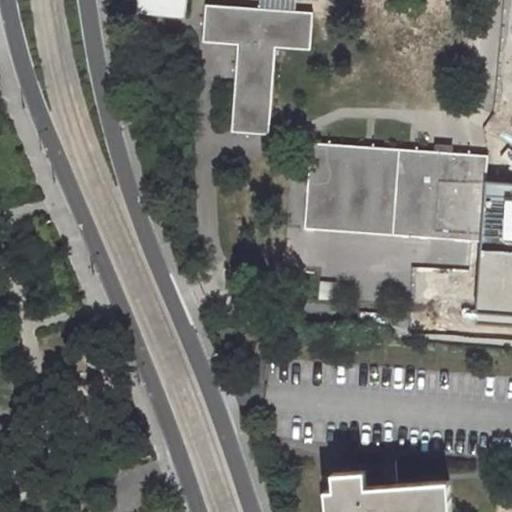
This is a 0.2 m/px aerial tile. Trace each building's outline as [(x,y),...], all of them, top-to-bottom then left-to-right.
[(140,0),(139,16),(154,18),(155,11),(171,13),(170,20),(185,21),(187,0),(140,0)] [(310,51),(313,15),(207,7),(204,43),(238,46),(232,134),(269,137),(276,49),(310,51)] [(154,18),(170,20),(171,13),(155,11),(154,18)] [(305,231),(483,244),(481,273),(511,275),(511,187),(487,186),(490,160),(312,146),(305,231)] [(511,275),(481,273),(478,316),(511,318),(511,275)] [(450,511),(449,483),(365,488),(365,473),(331,475),(332,490),(333,511),(450,511)] [(325,491),(326,511),(333,511),(332,490),(325,491)]
